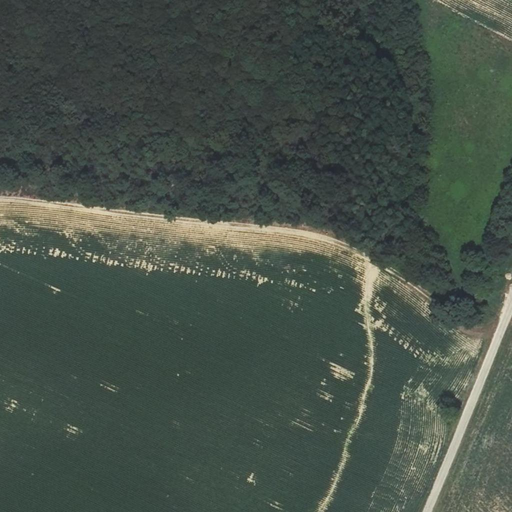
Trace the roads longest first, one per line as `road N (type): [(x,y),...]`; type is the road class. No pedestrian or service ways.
road 1 (track): [(503,326),(470,330),(385,264),(304,230),(0,198)]
road 2 (unclassified): [(426,511),(511,306)]
